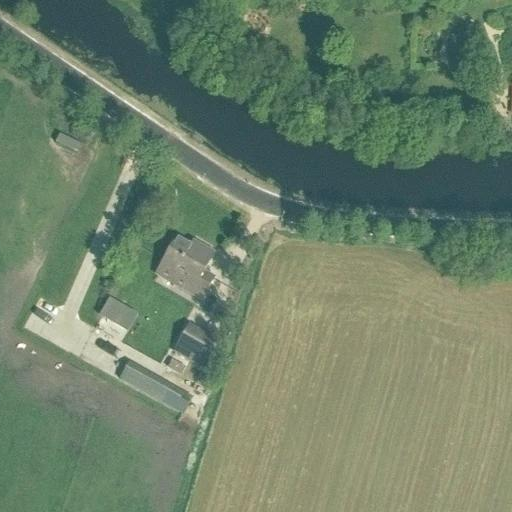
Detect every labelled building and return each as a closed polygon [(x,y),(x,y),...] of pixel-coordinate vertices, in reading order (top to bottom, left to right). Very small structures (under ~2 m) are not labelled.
[(196,250),(178,241),(158,278),(204,303),(215,282),(202,275),(214,253),(199,245),(196,250)] [(111,303),(102,319),(113,326),(123,310),(111,303)] [(201,371),(217,343),(190,327),(174,355),(201,371)] [(172,380),(179,367),(149,353),(143,366),(172,380)] [(184,418),(194,401),(130,366),(120,383),(184,418)] [(95,381),(88,390),(149,429),(156,420),(95,381)]
